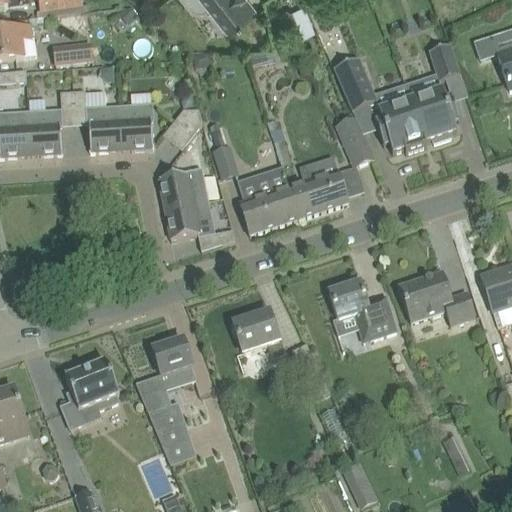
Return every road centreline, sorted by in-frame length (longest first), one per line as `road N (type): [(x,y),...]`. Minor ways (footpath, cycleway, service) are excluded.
road 1 (tertiary): [(5,345),(511,182)]
road 2 (residential): [(160,265),(149,190),(138,172),(0,178)]
